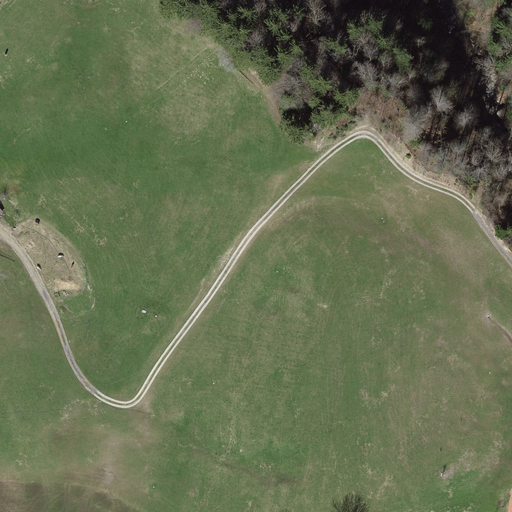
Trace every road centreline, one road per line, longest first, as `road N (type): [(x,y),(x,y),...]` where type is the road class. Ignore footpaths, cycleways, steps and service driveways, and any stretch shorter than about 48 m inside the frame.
road 1 (track): [(511,259),(467,202),(405,173),(370,135),(356,136),(260,224),(140,396),(129,406),(93,394)]
road 2 (residential): [(0,230),(29,266),(93,394)]
